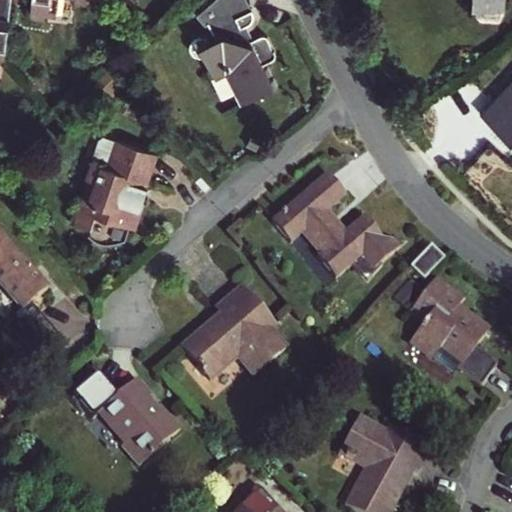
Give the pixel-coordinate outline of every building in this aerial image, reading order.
[(0,0),(0,59),(5,60),(12,0),(0,0)] [(34,0),(31,23),(43,25),(45,15),(57,16),(59,0),(68,0),(78,1),(78,0),(34,0)] [(78,0),(78,1),(77,7),(89,9),(90,0),(94,0),(104,1),(103,0),(78,0)] [(267,41),(259,40),(253,28),(246,25),(249,21),(249,15),(241,0),(216,0),(195,18),(218,43),(213,46),(207,39),(197,39),(191,46),(192,56),(197,59),(203,61),(215,83),(225,77),(241,108),(275,91),(263,68),(274,62),(276,57),(267,41)] [(477,0),(477,7),(507,9),(507,0),(477,0)] [(489,115),(511,91),(511,85),(487,112),(489,115)] [(511,91),(489,115),(511,136),(511,91)] [(94,177),(79,220),(97,226),(95,230),(120,238),(122,234),(130,237),(135,224),(144,227),(155,194),(151,193),(165,150),(123,135),(113,164),(97,159),(91,176),(94,177)] [(384,264),(398,251),(384,236),(383,234),(365,214),(346,231),(327,210),(346,193),(327,172),(272,221),(291,242),(305,230),(323,250),(318,254),(338,277),(353,263),(369,282),(386,266),(384,264)] [(120,238),(95,230),(97,231),(102,234),(107,236),(110,237),(116,238),(120,238)] [(6,323),(27,347),(51,327),(31,302),(47,288),(0,233),(0,286),(21,310),(6,323)] [(396,236),(384,236),(398,251),(404,246),(396,236)] [(445,257),(431,244),(411,264),(425,278),(445,257)] [(432,279),(461,299),(465,294),(436,274),(432,279)] [(432,279),(413,307),(427,316),(423,322),(412,337),(435,353),(441,345),(445,340),(464,353),(461,358),(458,362),(482,379),(498,357),(477,342),(488,327),(473,316),(471,319),(455,307),(461,299),(432,279)] [(211,324),(182,348),(198,366),(196,368),(202,375),(204,373),(211,382),(238,359),(255,378),(286,351),(269,332),(275,327),(242,289),(217,311),(219,314),(225,320),(215,328),(211,324)] [(473,316),(488,327),(492,321),(461,299),(455,307),(471,319),(473,316)] [(427,316),(413,307),(409,312),(423,322),(427,316)] [(219,314),(181,346),(182,348),(211,324),(215,328),(225,320),(219,314)] [(51,327),(27,347),(42,365),(66,343),(51,327)] [(435,353),(412,337),(409,341),(433,357),(435,353)] [(441,345),(461,358),(464,353),(445,340),(441,345)] [(136,466),(176,432),(156,409),(153,412),(143,401),(146,398),(132,382),(115,397),(95,374),(72,395),(91,417),(97,411),(124,442),(119,446),(136,466)] [(135,379),(132,382),(146,398),(149,396),(135,379)] [(156,409),(146,398),(143,401),(153,412),(156,409)] [(178,430),(159,407),(156,409),(176,432),(178,430)] [(347,499),(421,442),(387,424),(385,429),(361,416),(341,453),(365,465),(347,499)] [(347,499),(345,504),(359,511),(386,511),(402,484),(396,480),(404,464),(411,468),(415,469),(428,446),(421,442),(347,499)] [(396,480),(402,484),(411,468),(404,464),(396,480)]
